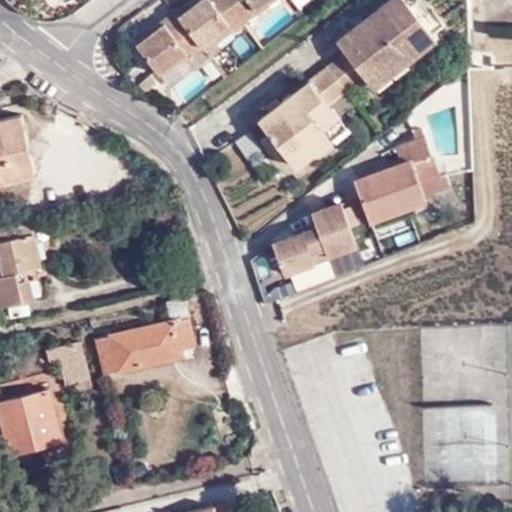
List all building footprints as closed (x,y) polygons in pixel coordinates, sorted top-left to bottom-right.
[(195,0),(177,15),(200,46),(209,57),(219,50),(214,44),(244,21),(227,0),(195,0)] [(254,10),(267,0),(227,0),(244,21),(256,12),(254,10)] [(347,53),(331,67),(351,91),(398,52),(408,64),(437,38),(405,0),(392,0),(340,44),(347,53)] [(287,4),(261,16),(268,31),(294,19),(287,4)] [(177,15),(135,47),(155,73),(166,64),(182,52),(186,57),(183,59),(192,70),(209,57),(200,46),(177,15)] [(183,59),(186,57),(182,52),(166,64),(170,69),(183,59)] [(351,91),(331,67),(263,124),(302,172),(322,156),(312,144),(339,120),(330,109),(351,91)] [(0,173),(12,171),(13,176),(34,171),(20,115),(0,119),(0,173)] [(417,163),(438,155),(431,135),(402,146),(408,166),(361,184),(377,225),(433,203),(430,196),(417,163)] [(447,178),(438,155),(417,163),(430,196),(450,188),(447,178)] [(0,179),(13,176),(12,171),(0,173),(0,179)] [(451,176),(447,178),(450,188),(455,186),(451,176)] [(336,275),(329,257),(329,254),(357,244),(341,202),(313,213),(318,226),(274,242),(286,273),(291,271),(298,290),(336,275)] [(3,226),(4,231),(30,224),(29,219),(3,226)] [(0,262),(3,272),(24,267),(40,264),(30,224),(4,231),(0,231),(0,262)] [(26,278),(24,267),(3,272),(0,272),(0,305),(33,298),(29,278),(26,278)] [(184,294),(170,298),(175,319),(110,334),(94,337),(102,372),(118,368),(183,354),(182,348),(195,345),(184,294)] [(81,341),(46,349),(48,361),(58,359),(63,382),(68,381),(70,392),(92,386),(81,341)] [(49,386),(0,397),(0,421),(7,450),(60,437),(49,386)]
